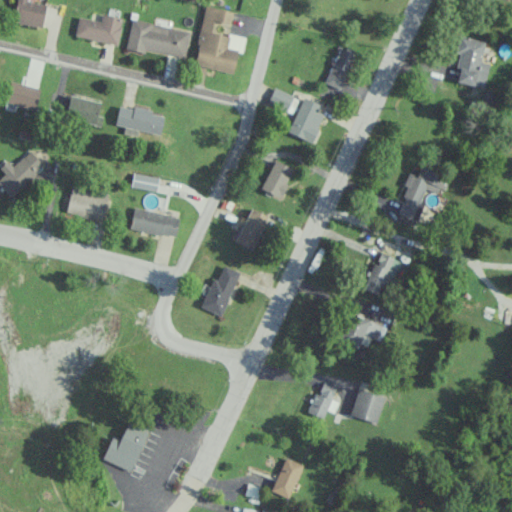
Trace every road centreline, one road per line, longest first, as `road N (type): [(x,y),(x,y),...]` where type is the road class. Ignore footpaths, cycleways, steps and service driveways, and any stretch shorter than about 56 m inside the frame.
road 1 (residential): [(174,511),(193,488),(419,0)]
road 2 (residential): [(251,365),(173,342),(160,317),(241,141),(276,0)]
road 3 (residential): [(251,103),(0,45)]
road 4 (residential): [(174,280),(0,236)]
